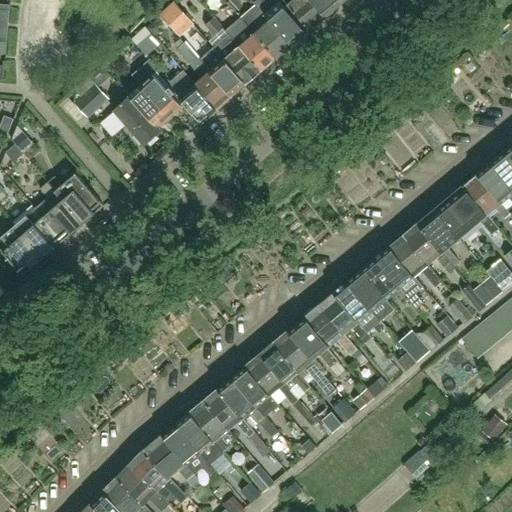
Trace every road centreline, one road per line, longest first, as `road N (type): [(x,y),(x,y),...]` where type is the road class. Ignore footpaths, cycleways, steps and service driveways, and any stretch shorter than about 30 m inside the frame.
road 1 (residential): [(54,511),(511,113)]
road 2 (unclassified): [(166,229),(430,0)]
road 3 (residential): [(130,188),(352,0)]
road 4 (unclassified): [(0,372),(166,229)]
